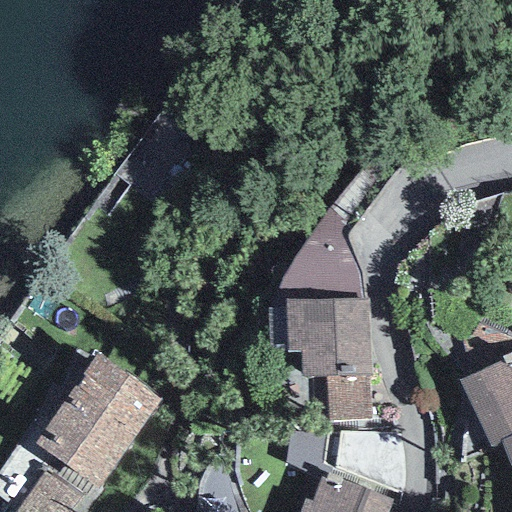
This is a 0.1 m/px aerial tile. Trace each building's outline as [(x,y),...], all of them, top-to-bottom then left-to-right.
[(344,234),(328,210),(276,287),(271,300),(284,303),(361,299),(358,276),(344,234)] [(369,299),(361,299),(284,303),(287,352),(300,351),(301,376),(325,375),(328,420),(369,418),(367,378),(373,377),(369,299)] [(161,400),(96,355),(32,445),(97,490),(161,400)] [(511,357),(459,382),(489,446),(501,440),(511,435),(511,357)] [(511,435),(501,440),(508,466),(511,465),(511,435)] [(70,511),(80,499),(44,473),(15,511),(70,511)] [(386,511),(391,500),(342,481),(339,486),(320,477),(312,502),(303,500),(298,511),(386,511)]
